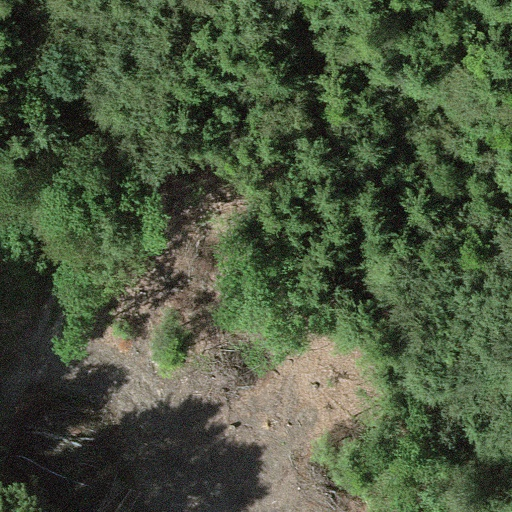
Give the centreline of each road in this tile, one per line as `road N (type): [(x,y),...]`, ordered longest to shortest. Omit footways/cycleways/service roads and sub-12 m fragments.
road 1 (track): [(511,466),(432,394),(276,0)]
road 2 (track): [(0,366),(206,0)]
